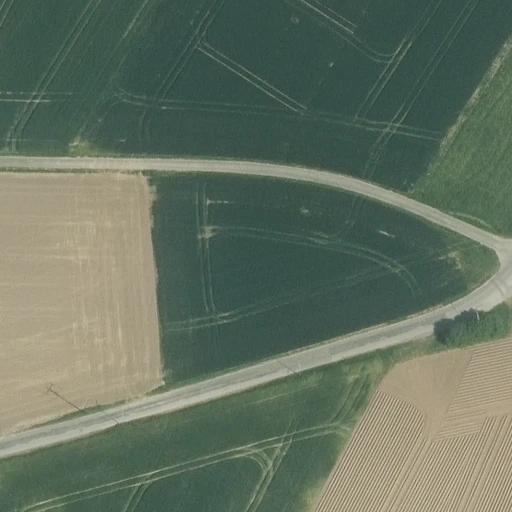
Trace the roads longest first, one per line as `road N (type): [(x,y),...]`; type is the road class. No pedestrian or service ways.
road 1 (unclassified): [(0,444),(458,314),(511,272)]
road 2 (unclassified): [(0,162),(236,169),(316,180),(417,207),(511,252)]
